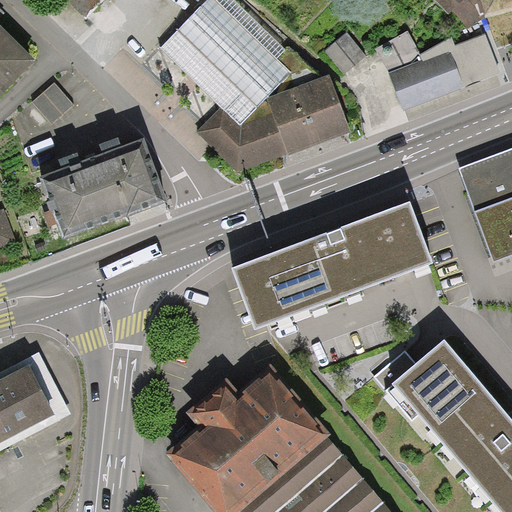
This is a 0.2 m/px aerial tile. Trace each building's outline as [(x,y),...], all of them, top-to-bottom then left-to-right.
[(66,0),(83,16),(99,0),(66,0)] [(330,78),(325,79),(290,48),(287,51),(277,60),(215,0),(208,0),(161,49),(221,108),(197,134),(237,173),(288,155),(289,158),(352,134),(330,78)] [(234,0),(215,0),(277,60),(287,51),(234,0)] [(468,28),(487,16),(481,0),(435,0),(449,13),(453,10),(468,28)] [(511,0),(483,0),(488,17),(511,9),(511,0)] [(0,99),(32,66),(0,34),(0,99)] [(404,70),(423,59),(411,38),(392,50),(404,70)] [(366,63),(349,42),(330,57),(347,78),(366,63)] [(451,65),(461,95),(495,84),(484,50),(450,61),(451,65)] [(451,65),(393,84),(403,114),(461,95),(451,65)] [(53,88),(31,106),(50,128),(71,110),(53,88)] [(141,148),(43,182),(54,214),(45,218),(49,230),(58,227),(64,242),(162,208),(141,148)] [(511,152),(453,176),(488,266),(511,256),(511,152)] [(424,264),(404,209),(246,264),(265,319),(424,264)] [(1,217),(0,216),(0,249),(11,246),(1,217)] [(511,511),(511,426),(440,344),(350,421),(428,511),(511,511)] [(0,511),(0,442),(54,414),(30,367),(0,381),(0,511)] [(389,511),(328,440),(272,374),(238,403),(224,386),(183,421),(195,435),(167,459),(212,511),(389,511)]
